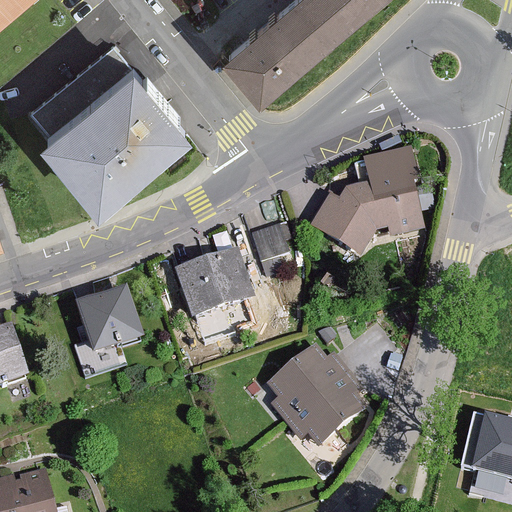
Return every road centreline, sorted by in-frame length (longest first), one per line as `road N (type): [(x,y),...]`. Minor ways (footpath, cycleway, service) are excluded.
road 1 (residential): [(466,212),(401,431),(350,511)]
road 2 (residential): [(0,279),(165,221),(263,165)]
road 3 (track): [(476,257),(415,511)]
road 4 (residential): [(127,0),(263,165)]
road 5 (residential): [(263,165),(409,81)]
road 6 (residential): [(485,90),(466,212)]
